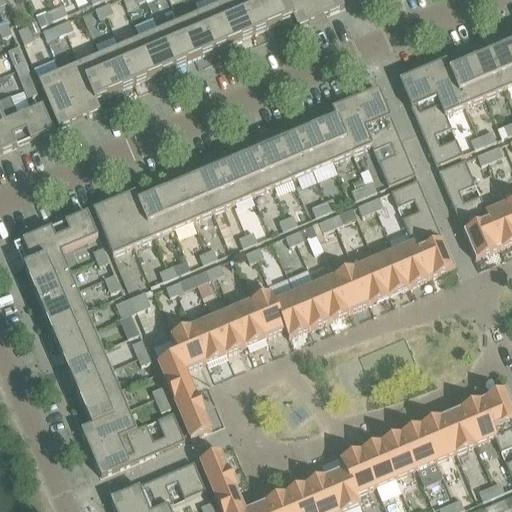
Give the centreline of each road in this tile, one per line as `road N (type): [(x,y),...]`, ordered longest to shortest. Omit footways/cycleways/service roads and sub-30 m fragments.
road 1 (residential): [(0,200),(478,0)]
road 2 (residential): [(0,353),(65,511)]
